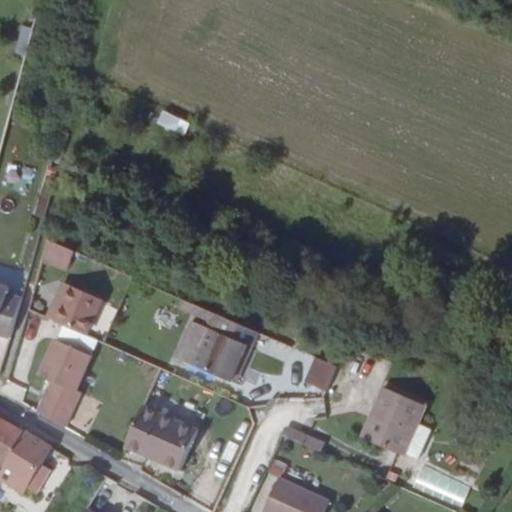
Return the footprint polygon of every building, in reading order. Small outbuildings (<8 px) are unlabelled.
[(160,113),(155,126),(185,136),(189,123),(160,113)] [(64,270),(70,255),(44,244),(39,260),(64,270)] [(68,291),(60,287),(46,321),(55,325),(68,291)] [(84,336),(98,303),(68,291),(55,325),(63,328),(84,336)] [(0,341),(8,343),(18,309),(18,305),(2,302),(3,295),(0,294),(0,341)] [(241,370),(244,371),(259,337),(226,323),(219,339),(193,329),(175,364),(233,388),(241,370)] [(91,360),(98,343),(84,336),(63,328),(56,343),(91,360)] [(59,392),(46,419),(65,430),(81,395),(76,392),(91,360),(56,343),(42,377),(55,384),(53,388),(59,392)] [(326,389),(336,365),(314,356),(304,381),(326,389)] [(417,428),(403,422),(412,402),(369,383),(361,402),(367,406),(354,437),(404,457),(417,428)] [(361,402),(347,434),(354,437),(367,406),(361,402)] [(198,433),(146,407),(126,448),(178,474),(198,433)] [(0,418),(0,480),(14,489),(17,484),(32,460),(41,443),(0,418)] [(25,488),(40,465),(32,460),(17,484),(25,488)] [(323,511),(327,504),(279,480),(264,511),(323,511)] [(387,511),(379,502),(368,511),(387,511)]
